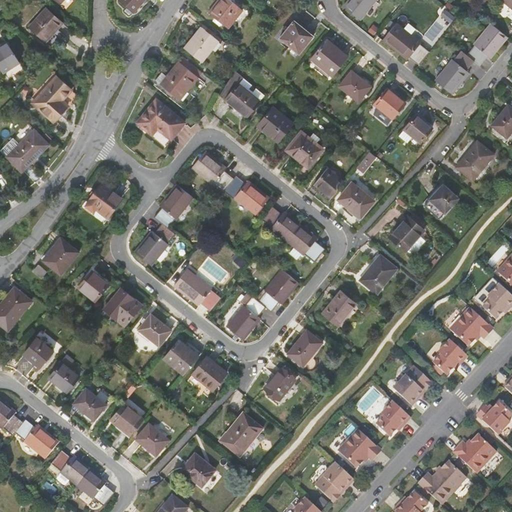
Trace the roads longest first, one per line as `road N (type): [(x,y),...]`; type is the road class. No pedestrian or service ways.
road 1 (residential): [(156,187),(117,236),(120,260),(232,351),(257,350),(337,252),(336,242),(219,141),(191,145)]
road 2 (residential): [(325,0),(326,10),(452,107),(463,105),(511,46)]
road 3 (residential): [(351,511),(511,338)]
road 4 (residential): [(0,385),(118,473),(124,499),(114,511)]
road 5 (residential): [(92,138),(89,158),(7,264)]
